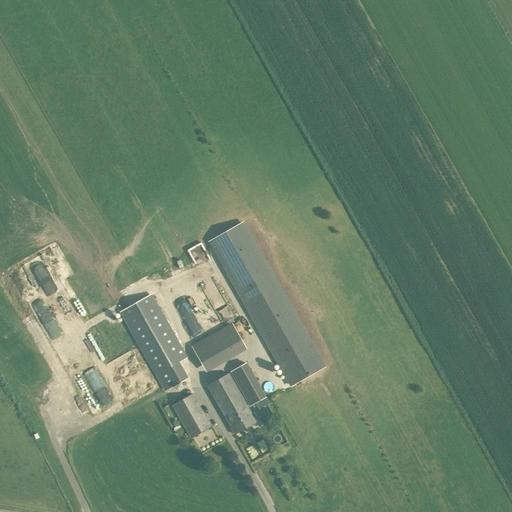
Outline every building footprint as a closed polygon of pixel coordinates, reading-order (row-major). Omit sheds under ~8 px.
[(242,223),(210,241),(292,386),(324,368),(242,223)] [(200,257),(202,261),(208,258),(201,246),(190,253),(195,260),(200,257)] [(37,270),(25,276),(34,293),(46,287),(37,270)] [(150,295),(121,312),(166,390),(188,378),(179,362),(186,358),(150,295)] [(63,314),(50,322),(72,357),(85,349),(63,314)] [(233,324),(193,347),(202,364),(243,342),(233,324)] [(91,357),(79,363),(92,394),(104,389),(91,357)] [(246,363),(231,372),(250,406),(266,397),(246,363)] [(234,434),(240,431),(241,431),(250,426),(250,425),(256,422),(229,373),(207,385),(234,434)] [(193,393),(172,405),(190,438),(211,427),(193,393)] [(133,396),(123,401),(125,406),(136,401),(133,396)]
